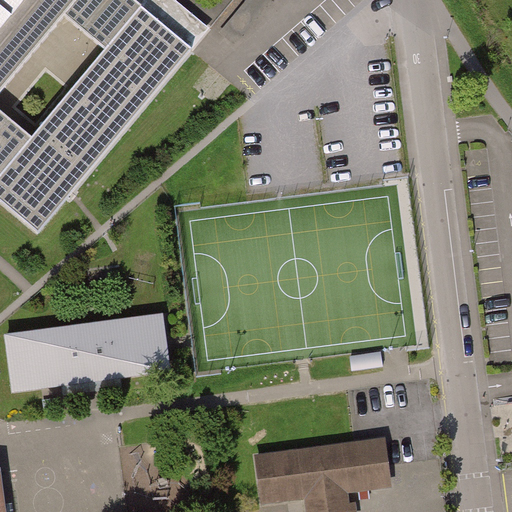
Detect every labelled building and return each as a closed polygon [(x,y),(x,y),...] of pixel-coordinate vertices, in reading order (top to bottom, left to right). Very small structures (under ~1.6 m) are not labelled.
[(139,0),(0,0),(0,195),(39,228),(192,44),(139,0)] [(139,0),(192,44),(209,24),(179,0),(139,0)] [(237,41),(273,0),(247,0),(222,29),(237,41)] [(2,335),(10,393),(89,385),(166,376),(159,313),(2,335)] [(354,444),(256,456),(262,506),(302,501),(303,511),(347,511),(345,493),(387,488),(385,466),(382,441),(354,444)]
